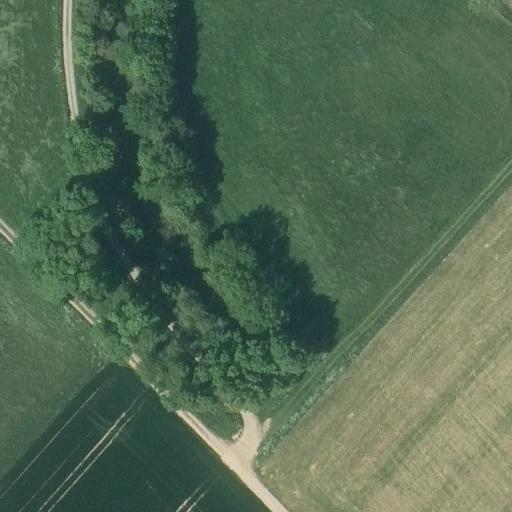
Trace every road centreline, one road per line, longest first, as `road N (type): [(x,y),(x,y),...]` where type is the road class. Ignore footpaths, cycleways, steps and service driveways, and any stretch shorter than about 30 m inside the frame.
road 1 (track): [(68,0),(76,143),(98,218),(150,298),(243,409),(251,445),(235,462)]
road 2 (track): [(251,445),(314,375),(313,362),(182,156),(170,0)]
road 3 (track): [(235,462),(0,226)]
